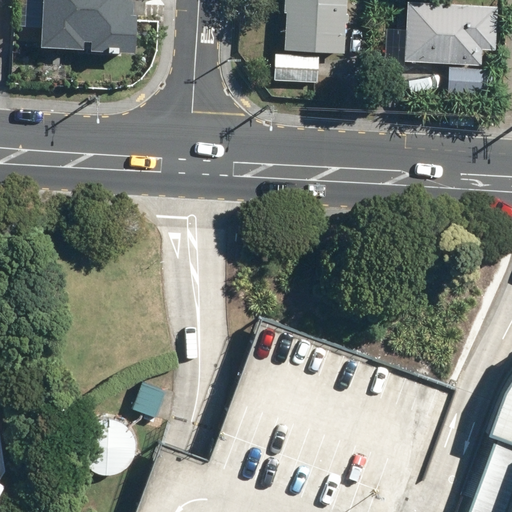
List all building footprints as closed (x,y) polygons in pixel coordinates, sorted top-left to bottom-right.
[(45,0),(43,46),(135,51),(137,17),(129,16),(129,0),(45,0)] [(285,0),(283,48),(343,51),(345,0),(285,0)] [(417,0),(406,0),(403,59),(480,64),(481,47),(494,48),(497,5),(417,0)] [(274,52),(273,78),(316,80),(317,54),(274,52)] [(447,68),(446,90),(491,92),(492,70),(447,68)] [(141,376),(133,406),(159,413),(167,383),(141,376)] [(91,462),(94,465),(96,467),(99,468),(103,470),(108,471),(113,471),(118,471),(123,469),(127,467),(131,464),(135,461),(138,456),(140,452),(141,447),(141,442),(140,437),(139,432),(137,428),(134,424),(130,420),(126,417),(121,415),(116,414),(111,414),(106,415),(102,416),(97,418),(93,421),(90,425),(87,429),(85,434),(84,439),(84,444),(84,449),(86,453),(88,458),(91,462)] [(0,497),(12,480),(0,421),(0,497)] [(511,511),(511,477),(498,511),(511,511)]
